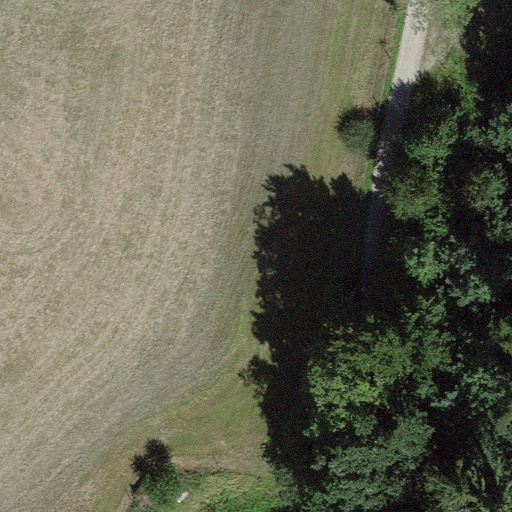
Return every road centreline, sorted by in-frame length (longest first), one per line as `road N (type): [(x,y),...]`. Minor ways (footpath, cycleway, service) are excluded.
road 1 (track): [(388,511),(368,407),(400,120),(423,0)]
road 2 (track): [(400,120),(507,0)]
